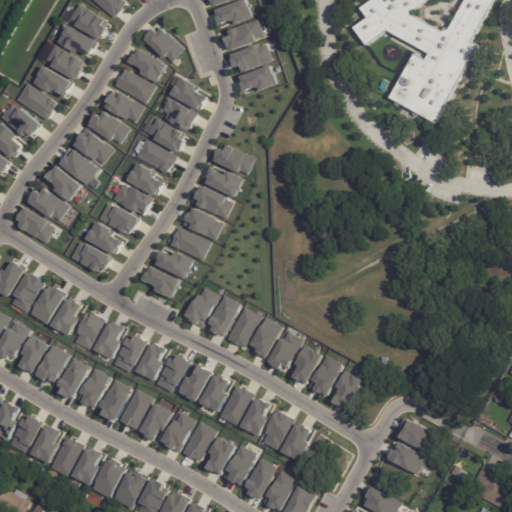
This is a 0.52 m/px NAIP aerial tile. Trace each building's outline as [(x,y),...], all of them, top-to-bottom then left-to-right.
[(93,0),(116,19),(129,3),(126,0),(93,0)] [(253,16),(246,0),(243,0),(215,10),(221,28),(253,16)] [(435,122),(479,45),(471,41),(492,0),(368,0),(359,7),(367,17),(352,27),(366,45),(387,29),(428,52),(425,59),(414,53),(389,96),(435,122)] [(67,19),(103,40),(113,23),(81,5),(77,13),(72,10),(67,19)] [(231,49),(264,40),(259,21),(226,30),(231,49)] [(100,41),(70,27),(62,44),(80,52),(80,50),(92,56),(100,41)] [(186,51),(164,28),(158,34),(154,30),(146,38),(171,64),(186,51)] [(272,63),(267,45),(233,53),(237,71),(272,63)] [(87,63),(57,46),(47,63),(78,80),(87,63)] [(168,65),(138,49),(130,66),(160,81),(168,65)] [(247,96),(278,84),(271,65),(240,77),(247,96)] [(37,83),(66,99),(75,83),(46,66),(37,83)] [(148,103),(157,86),(126,69),(117,87),(148,103)] [(172,96),(202,110),(209,95),(197,90),(199,86),(181,77),(172,96)] [(50,119),(59,102),(29,84),(19,101),(50,119)] [(146,107),(116,90),(106,107),(137,124),(146,107)] [(199,114),(167,99),(159,115),(191,130),(199,114)] [(42,125),(15,103),(3,118),(30,140),(42,125)] [(131,127),(99,111),(90,128),(123,145),(131,127)] [(147,123),(142,134),(181,151),(189,133),(157,119),(154,126),(147,123)] [(0,146),(15,159),(27,144),(2,123),(0,124),(0,146)] [(103,166),(115,151),(88,128),(75,144),(103,166)] [(138,158),(170,173),(178,156),(146,140),(138,158)] [(221,148),(215,162),(249,176),(256,158),(229,146),(227,151),(221,148)] [(100,170),(75,148),(62,164),(88,185),(100,170)] [(13,160),(0,153),(0,175),(4,178),(13,160)] [(129,182),(159,196),(167,178),(137,164),(129,182)] [(54,189),(70,202),(83,186),(58,165),(48,178),(57,185),(54,189)] [(245,180),(213,167),(205,184),(237,197),(245,180)] [(147,215),(154,197),(122,184),(115,202),(147,215)] [(71,205),(39,186),(29,203),(61,222),(71,205)] [(195,206),(228,218),(235,200),(202,187),(195,206)] [(101,221),(134,235),(141,217),(108,203),(101,221)] [(185,227),(218,240),(225,222),(193,209),(185,227)] [(57,224),(25,210),(17,228),(49,242),(57,224)] [(117,255),(126,238),(97,223),(88,240),(117,255)] [(213,243),(180,227),(171,245),(204,261),(213,243)] [(113,256),(81,241),(72,259),(105,274),(113,256)] [(164,248),(156,265),(187,279),(195,262),(164,248)] [(0,290),(11,297),(28,269),(11,260),(0,278),(0,290)] [(181,279),(150,268),(145,282),(157,286),(155,292),(174,298),(181,279)] [(30,273),(12,303),(29,313),(47,284),(30,273)] [(33,316),(52,325),(65,295),(47,286),(33,316)] [(204,328),(221,296),(204,287),(186,318),(204,328)] [(241,303),(224,296),(210,330),(227,337),(241,303)] [(53,326),(70,336),(81,318),(77,316),(83,306),(70,298),(53,326)] [(229,340),(246,349),(263,317),(245,308),(229,340)] [(107,319),(90,311),(75,343),(93,351),(107,319)] [(0,339),(11,317),(0,312),(0,339)] [(284,327),(266,318),(251,350),(269,358),(284,327)] [(0,349),(0,354),(17,361),(31,329),(12,321),(0,349)] [(97,353),(114,359),(127,328),(110,321),(97,353)] [(289,372),(304,340),(286,331),(271,364),(289,372)] [(116,366),(134,374),(149,340),(131,332),(116,366)] [(49,343),(33,337),(20,367),(37,374),(49,343)] [(161,363),(167,350),(153,343),(138,373),(156,381),(164,364),(161,363)] [(70,353),(52,346),(39,378),(58,386),(70,353)] [(323,355),(306,347),(292,377),(308,385),(323,355)] [(177,393),(191,360),(174,353),(160,386),(177,393)] [(329,397),(344,364),(326,356),(311,389),(329,397)] [(58,391),(76,399),(90,367),(73,359),(58,391)] [(182,394),(199,402),(213,373),(196,365),(182,394)] [(98,409),(111,376),(93,369),(80,402),(98,409)] [(332,402),(349,410),(363,380),(346,372),(332,402)] [(220,412),(228,394),(225,393),(231,381),(216,375),(202,404),(220,412)] [(132,388),(115,380),(100,413),(118,421),(132,388)] [(240,426),(255,394),(237,386),(222,418),(240,426)] [(136,388),(153,398),(136,429),(118,419),(136,388)] [(499,402),(497,397),(503,394),(505,400),(499,402)] [(242,427),(258,436),(274,407),(258,398),(242,427)] [(22,409),(4,402),(0,412),(0,436),(9,440),(22,409)] [(141,434),(156,441),(161,429),(166,431),(175,412),(156,403),(141,434)] [(295,419),(278,411),(263,443),(281,452),(295,419)] [(196,420),(179,412),(164,445),(181,453),(196,420)] [(27,455),(45,422),(28,413),(10,446),(27,455)] [(431,431),(404,418),(396,436),(423,449),(431,431)] [(217,430),(198,422),(186,455),(204,463),(217,430)] [(312,431),(297,423),(283,453),(300,462),(310,443),(306,441),(312,431)] [(50,464),(59,447),(55,445),(62,433),(48,425),(31,454),(50,464)] [(431,431),(437,434),(433,443),(427,440),(431,431)] [(71,477),(85,444),(66,437),(53,470),(71,477)] [(224,476),(236,445),(219,438),(206,469),(224,476)] [(393,442),(386,460),(420,474),(427,456),(393,442)] [(258,454),(240,446),(226,478),(244,486),(258,454)] [(105,454),(88,447),(75,478),(91,485),(105,454)] [(126,467),(108,460),(95,491),(113,499),(126,467)] [(245,493),(263,501),(278,467),(261,460),(245,493)] [(459,476),(455,473),(459,466),(465,469),(464,470),(470,473),(467,479),(461,476),(460,477),(459,476)] [(487,468),(511,480),(511,487),(511,489),(511,505),(509,511),(482,497),(486,487),(478,483),(487,467),(487,468)] [(115,499),(133,509),(148,481),(130,471),(115,499)] [(283,511),(297,479),(279,472),(266,505),(282,511),(283,511)] [(139,511),(156,511),(170,487),(153,478),(137,511),(139,511)] [(304,511),(309,511),(318,495),(299,487),(287,511),(304,511)] [(375,511),(397,511),(402,500),(371,488),(363,507),(375,511)] [(0,511),(0,502),(7,491),(24,501),(25,500),(33,505),(28,511),(0,511)] [(162,511),(184,511),(189,501),(170,493),(162,511)] [(36,511),(44,500),(54,506),(52,508),(58,511),(36,511)] [(210,511),(193,503),(188,511),(210,511)]
